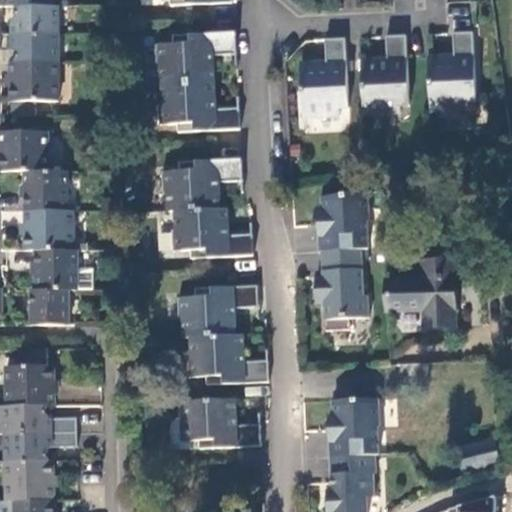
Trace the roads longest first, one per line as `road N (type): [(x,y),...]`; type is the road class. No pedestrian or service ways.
road 1 (residential): [(283,511),(281,257),(262,186),(256,28)]
road 2 (residential): [(256,28),(423,19),(421,4)]
road 3 (residential): [(120,511),(115,357)]
